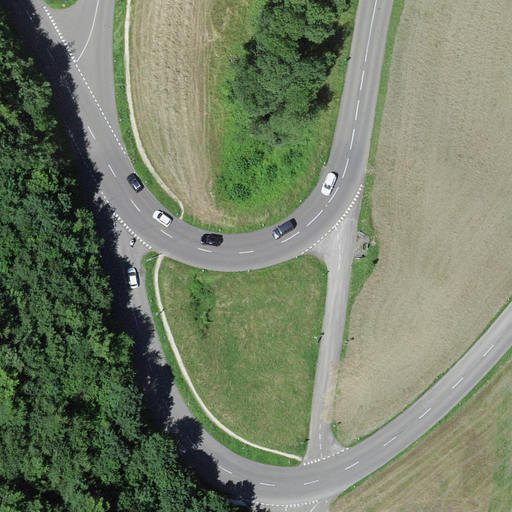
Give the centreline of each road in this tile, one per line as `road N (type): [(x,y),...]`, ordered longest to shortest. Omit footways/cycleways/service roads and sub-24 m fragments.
road 1 (tertiary): [(511,322),(370,456),(298,484),(245,481),(203,459),(150,372),(117,255),(117,183)]
road 2 (secondary): [(117,183),(157,227),(197,246),(243,252),(288,238),(329,200),(342,173),(375,0)]
